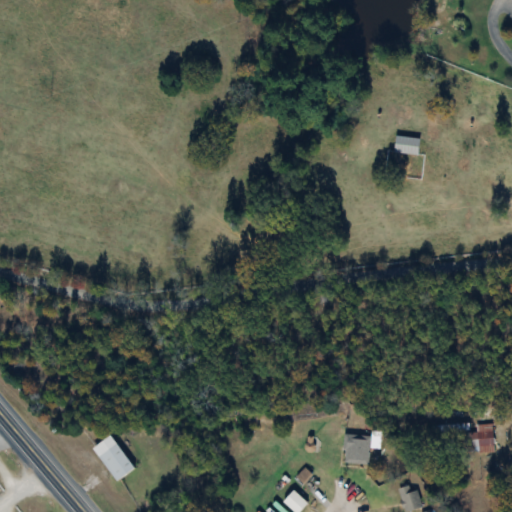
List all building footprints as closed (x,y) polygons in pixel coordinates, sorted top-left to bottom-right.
[(420,140),(396,137),(394,154),(418,157),(420,140)] [(493,453),(493,425),(472,426),(464,426),(464,454),(493,453)] [(92,449),(116,483),(135,469),(110,436),(92,449)] [(343,465),(369,466),(369,449),(380,449),(380,437),(343,437),(343,465)] [(411,493),(410,487),(398,490),(404,511),(411,511),(422,509),(418,492),(411,493)] [(283,504),(292,511),(301,511),(308,505),(294,492),(283,504)]
